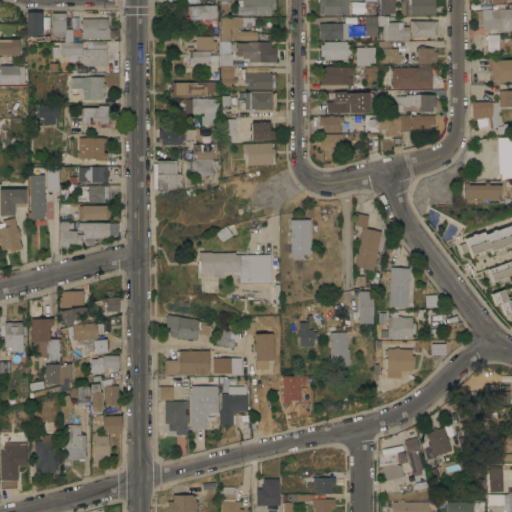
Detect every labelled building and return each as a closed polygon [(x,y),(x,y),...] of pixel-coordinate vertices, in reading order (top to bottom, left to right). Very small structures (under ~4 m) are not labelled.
[(275,0),(275,9),(270,9),(270,15),(235,15),(235,7),(240,7),(240,0),(275,0)] [(347,0),(347,16),(339,16),(339,14),(332,14),(331,15),(318,14),(318,0),(347,0)] [(376,0),(376,6),(370,6),(370,9),(375,9),(375,15),(367,15),(367,11),(361,11),(361,6),(359,6),(359,1),(349,1),(349,0),(376,0)] [(379,0),(393,0),(394,14),(389,14),(389,12),(380,13),(379,0)] [(434,0),(434,14),(410,14),(410,15),(400,15),(400,0),(434,0)] [(215,5),(215,19),(203,19),(203,20),(200,20),(200,19),(188,19),(188,5),(215,5)] [(511,8),(511,22),(511,23),(511,30),(505,30),(505,31),(496,31),(496,29),(481,29),(481,25),(477,25),(476,10),(480,10),(480,9),(511,8)] [(41,34),(35,34),(35,37),(26,37),(26,35),(25,35),(25,12),(41,12),(41,34)] [(65,29),(71,29),(71,42),(63,42),(63,36),(57,36),(57,41),(48,41),(48,32),(51,32),(51,13),(65,13),(65,29)] [(387,16),(387,22),(402,22),(402,26),(409,26),(408,40),(383,40),(383,25),(377,25),(378,15),(387,16)] [(376,35),(364,35),(364,16),(376,16),(376,35)] [(217,29),(218,29),(218,18),(231,18),(231,17),(252,17),(252,24),(240,24),(240,25),(236,25),(236,31),(238,31),(255,30),(255,32),(257,32),(257,33),(270,33),(270,40),(238,40),(238,39),(227,39),(227,41),(217,41),(217,29)] [(106,18),(107,38),(81,39),(81,19),(106,18)] [(437,20),(437,30),(435,30),(435,36),(410,36),(410,26),(409,26),(409,20),(437,20)] [(351,23),(351,39),(319,39),(319,23),(351,23)] [(500,34),(500,41),(497,41),(497,53),(486,53),(486,50),(486,34),(500,34)] [(211,36),(211,41),(214,41),(215,51),(212,51),(211,50),(194,50),(194,36),(211,36)] [(0,39),(17,39),(18,54),(0,54),(0,39)] [(216,42),(228,41),(228,52),(217,53),(216,42)] [(270,41),(270,47),(275,47),(275,61),(247,61),(247,59),(240,58),(240,56),(234,56),(234,42),(246,42),(246,41),(270,41)] [(347,41),(347,44),(351,44),(351,53),(347,53),(347,59),(323,59),(323,56),(320,56),(320,44),(323,44),(323,41),(347,41)] [(81,42),(81,56),(60,56),(60,42),(81,42)] [(355,47),(374,47),(375,62),(369,62),(369,65),(356,65),(355,47)] [(434,47),(433,51),(437,51),(436,61),(434,60),(434,64),(416,63),(417,47),(434,47)] [(398,48),(398,54),(400,54),(400,61),(398,61),(398,63),(378,62),(379,48),(398,48)] [(105,66),(83,65),(83,64),(81,64),(81,49),(105,49),(105,66)] [(208,51),(208,54),(216,54),(216,64),(203,64),(203,62),(191,63),(191,64),(186,64),(185,51),(208,51)] [(218,54),(229,53),(229,66),(218,66),(218,54)] [(511,59),(511,80),(490,80),(490,60),(511,59)] [(0,65),(17,65),(17,66),(18,66),(18,63),(26,63),(26,83),(17,83),(17,84),(0,84),(0,65)] [(419,67),(419,64),(432,64),(432,87),(392,87),(392,67),(419,67)] [(231,66),(231,78),(217,78),(218,66),(231,66)] [(354,66),(354,74),(352,74),(352,84),(319,84),(319,66),(354,66)] [(271,72),(271,74),(274,74),(274,90),(247,90),(247,82),(243,82),(243,73),(271,72)] [(102,83),(104,83),(104,92),(102,92),(102,99),(83,99),(83,85),(69,86),(69,77),(102,76),(102,83)] [(201,95),(201,96),(169,97),(168,91),(171,91),(171,82),(217,81),(218,94),(215,94),(215,95),(201,95)] [(408,89),(408,94),(435,94),(435,99),(441,99),(441,109),(403,110),(403,111),(393,111),(393,113),(379,113),(379,90),(408,89)] [(511,90),(511,109),(511,106),(504,106),(504,108),(501,108),(501,106),(497,106),(497,90),(511,90)] [(271,91),(271,92),(276,92),(276,108),(271,108),(271,110),(248,110),(248,108),(239,108),(239,93),(243,93),(243,92),(248,92),(248,91),(271,91)] [(352,92),(352,91),(357,91),(357,92),(362,91),(362,92),(368,92),(368,94),(375,94),(375,97),(376,96),(376,112),(373,112),(374,113),(370,113),(366,113),(366,114),(345,114),(345,107),(338,107),(338,103),(343,102),(342,92),(352,92)] [(219,96),(227,96),(228,105),(219,105),(219,96)] [(215,97),(215,102),(218,102),(218,125),(200,125),(200,115),(203,115),(203,112),(190,113),(190,98),(215,97)] [(182,99),(190,99),(190,113),(182,113),(182,99)] [(470,101),(490,101),(490,102),(496,102),(496,114),(498,114),(500,124),(505,123),(507,132),(496,134),(494,127),(492,127),(491,124),(487,125),(486,117),(472,119),(471,116),(470,101)] [(57,104),(57,121),(53,122),(53,123),(43,124),(43,123),(38,123),(38,113),(30,113),(30,106),(57,104)] [(107,124),(104,124),(104,127),(99,127),(99,121),(91,121),(91,117),(88,117),(88,124),(81,124),(81,106),(90,106),(90,108),(97,107),(97,106),(107,106),(107,124)] [(410,130),(401,130),(400,115),(401,115),(401,113),(409,112),(409,115),(410,115),(410,130)] [(415,115),(415,114),(420,114),(420,115),(435,115),(435,124),(430,124),(427,128),(424,128),(424,130),(422,130),(422,131),(419,131),(419,130),(411,130),(410,115),(415,115)] [(328,116),(328,115),(333,115),(333,116),(342,116),(342,123),(339,123),(339,134),(342,134),(342,145),(338,145),(338,150),(327,150),(327,148),(319,148),(319,138),(322,138),(322,125),(319,125),(319,116),(328,116)] [(400,115),(400,136),(386,136),(386,137),(378,137),(377,115),(400,115)] [(234,137),(223,137),(223,118),(234,118),(234,137)] [(268,122),(269,131),(273,130),(273,139),(250,140),(250,122),(268,122)] [(184,130),(184,128),(195,128),(194,141),(186,141),(186,144),(161,144),(161,138),(158,138),(158,130),(184,130)] [(511,177),(501,177),(502,178),(498,178),(498,173),(496,173),(495,137),(506,137),(506,135),(511,135),(511,177)] [(77,137),(103,136),(103,138),(105,138),(105,143),(103,143),(103,153),(105,152),(105,158),(103,158),(103,159),(77,159),(77,137)] [(270,142),(271,148),(274,148),(274,156),(271,156),(271,164),(246,165),(246,153),(242,153),(242,143),(270,142)] [(212,144),(212,143),(217,143),(217,158),(191,158),(191,146),(195,146),(195,144),(212,144)] [(194,158),(212,159),(212,160),(218,160),(218,175),(191,175),(191,160),(194,158)] [(177,173),(180,173),(180,182),(181,182),(181,186),(179,186),(179,187),(160,191),(157,189),(157,160),(177,160),(177,173)] [(88,167),(88,166),(106,166),(106,182),(77,181),(77,167),(88,167)] [(57,169),(57,190),(45,190),(45,169),(57,169)] [(43,214),(42,214),(42,218),(28,218),(28,215),(29,215),(29,174),(43,173),(43,214)] [(482,185),(483,180),(486,180),(486,185),(499,185),(499,195),(495,195),(495,199),(486,199),(486,198),(461,198),(461,177),(467,177),(467,181),(467,184),(482,185)] [(87,186),(87,185),(107,185),(107,199),(103,199),(103,202),(88,202),(88,200),(76,200),(76,186),(87,186)] [(0,188),(24,188),(24,206),(13,206),(13,215),(0,215),(0,188)] [(71,220),(59,221),(58,204),(71,203),(71,220)] [(107,205),(107,219),(78,219),(78,206),(107,205)] [(367,215),(366,228),(354,225),(354,213),(367,215)] [(15,227),(16,227),(19,238),(18,238),(21,248),(9,251),(8,248),(1,250),(0,246),(0,223),(2,223),(1,220),(13,217),(15,227)] [(309,254),(302,254),(302,258),(291,258),(291,254),(289,254),(289,242),(288,242),(288,231),(289,231),(289,219),(309,219),(309,254)] [(108,222),(108,223),(109,223),(109,228),(108,228),(108,236),(102,236),(102,238),(80,238),(80,243),(67,243),(67,246),(63,246),(63,245),(58,245),(58,222),(68,222),(68,228),(67,228),(67,230),(75,230),(75,234),(81,234),(81,229),(77,229),(77,222),(108,222)] [(472,235),(472,234),(475,233),(476,234),(484,231),(485,234),(492,232),(492,230),(495,229),(495,230),(511,225),(510,223),(511,222),(511,245),(505,248),(506,252),(498,255),(497,252),(491,254),(490,251),(485,252),(487,256),(478,259),(477,256),(472,257),(469,250),(462,253),(459,245),(466,242),(465,238),(472,235)] [(214,232),(224,226),(230,235),(220,242),(214,232)] [(375,253),(377,253),(377,257),(374,257),(371,270),(353,266),(361,227),(380,231),(375,253)] [(210,252),(210,253),(234,252),(234,255),(269,254),(270,283),(239,284),(239,279),(238,280),(238,272),(222,273),(222,276),(211,277),(211,273),(198,273),(197,252),(210,252)] [(511,260),(511,273),(508,275),(510,279),(502,282),(500,278),(500,280),(500,282),(498,282),(497,282),(497,281),(493,282),(494,284),(492,284),(486,270),(511,260)] [(389,266),(409,267),(407,307),(387,306),(389,266)] [(352,276),(362,276),(362,286),(352,286),(352,276)] [(203,286),(211,285),(211,293),(204,293),(203,286)] [(500,303),(495,305),(491,294),(507,288),(508,292),(505,293),(507,300),(511,298),(511,319),(510,320),(507,313),(504,315),(500,303)] [(82,305),(69,305),(69,308),(82,307),(83,317),(77,317),(77,318),(75,318),(75,319),(71,319),(71,324),(62,325),(62,323),(57,323),(56,309),(58,309),(58,291),(81,290),(82,305)] [(371,290),(371,323),(356,323),(357,290),(371,290)] [(425,295),(436,294),(436,306),(425,307),(425,295)] [(118,311),(106,311),(106,308),(101,308),(101,301),(106,301),(106,297),(118,297),(118,311)] [(198,320),(198,321),(201,321),(200,323),(211,325),(209,335),(197,333),(196,339),(187,338),(187,339),(176,337),(176,338),(172,337),(172,336),(169,336),(171,327),(167,327),(165,326),(167,314),(198,320)] [(427,314),(439,314),(440,326),(428,327),(427,314)] [(396,317),(396,316),(400,316),(400,317),(411,317),(410,322),(414,323),(413,333),(410,333),(410,339),(386,338),(387,316),(396,317)] [(51,318),(51,325),(48,325),(48,339),(57,339),(57,359),(44,359),(44,344),(41,344),(41,341),(28,341),(28,332),(30,332),(30,318),(51,318)] [(246,322),(253,321),(254,333),(247,333),(246,322)] [(21,326),(24,326),(24,335),(21,335),(21,345),(23,345),(23,351),(5,351),(5,349),(4,349),(4,346),(3,346),(3,322),(4,322),(21,322),(21,326)] [(77,324),(95,322),(95,324),(102,323),(103,333),(96,333),(97,338),(85,339),(86,344),(87,344),(88,355),(77,356),(76,339),(72,340),(71,326),(77,324)] [(297,322),(306,322),(307,332),(313,331),(314,342),(307,342),(307,344),(304,344),(304,342),(297,342),(297,322)] [(233,331),(230,347),(215,344),(218,328),(233,331)] [(273,359),(268,360),(269,368),(255,369),(255,360),(254,351),(253,351),(253,342),(254,342),(254,333),(272,333),(273,359)] [(343,333),(343,335),(345,335),(345,355),(346,355),(347,361),(345,361),(345,364),(328,365),(327,338),(329,338),(329,333),(343,333)] [(93,341),(106,340),(107,354),(95,355),(93,341)] [(444,343),(445,355),(432,356),(431,346),(431,343),(444,343)] [(385,348),(393,348),(393,347),(398,347),(397,349),(410,349),(410,355),(413,355),(412,365),(410,365),(409,371),(399,371),(399,378),(385,377),(385,348)] [(209,350),(209,374),(165,374),(165,359),(178,359),(178,350),(209,350)] [(118,355),(118,368),(117,368),(117,370),(112,370),(112,372),(101,372),(89,372),(89,359),(95,358),(95,357),(102,357),(102,355),(118,355)] [(241,358),(241,373),(212,373),(213,357),(241,358)] [(0,360),(9,360),(9,373),(0,373),(0,360)] [(56,384),(42,384),(41,364),(56,364),(56,384)] [(69,380),(66,380),(66,384),(66,389),(59,391),(58,384),(58,366),(64,366),(64,364),(69,364),(69,380)] [(304,376),(304,384),(298,384),(298,400),(289,400),(289,403),(281,403),(281,396),(281,376),(304,376)] [(101,410),(91,411),(89,384),(98,383),(98,392),(100,392),(101,410)] [(217,384),(217,406),(218,406),(218,417),(211,417),(211,416),(206,416),(206,428),(190,428),(190,393),(191,393),(191,385),(217,384)] [(117,392),(118,392),(118,398),(117,398),(117,405),(103,405),(104,385),(117,385),(117,392)] [(88,398),(75,398),(75,386),(88,386),(88,398)] [(172,386),(172,399),(159,399),(159,386),(172,386)] [(508,403),(486,403),(486,390),(508,390),(508,403)] [(235,394),(235,392),(238,392),(238,394),(247,394),(247,410),(238,410),(238,413),(232,412),(232,425),(218,425),(219,411),(220,411),(220,409),(221,393),(235,394)] [(67,395),(69,402),(62,404),(60,397),(67,395)] [(188,401),(188,422),(185,422),(185,434),(167,434),(164,431),(164,401),(188,401)] [(297,402),(306,401),(307,408),(298,410),(297,402)] [(120,415),(121,429),(119,430),(119,433),(102,434),(101,416),(120,415)] [(84,459),(62,459),(61,428),(66,428),(66,424),(79,424),(79,435),(83,435),(84,459)] [(442,427),(445,437),(447,436),(447,438),(446,439),(450,450),(434,456),(434,458),(427,461),(422,448),(429,446),(425,433),(442,427)] [(107,435),(107,456),(104,456),(104,459),(92,460),(91,438),(90,438),(90,433),(93,433),(95,431),(97,433),(97,435),(107,435)] [(52,434),(52,442),(53,442),(53,472),(39,472),(39,468),(33,468),(33,441),(40,441),(40,434),(52,434)] [(425,479),(416,481),(414,475),(412,475),(403,439),(415,436),(425,479)] [(25,443),(25,466),(16,466),(16,480),(0,480),(0,451),(2,451),(2,447),(3,447),(3,443),(25,443)] [(402,444),(404,455),(405,455),(406,461),(397,463),(394,445),(402,444)] [(502,453),(511,453),(511,461),(502,461),(502,453)] [(501,491),(489,491),(489,465),(501,465),(501,491)] [(334,477),(334,486),(330,486),(330,492),(313,492),(313,485),(312,485),(312,490),(305,490),(305,483),(312,483),(312,477),(334,477)] [(279,505),(255,505),(255,488),(261,488),(261,484),(262,484),(262,478),(279,478),(279,505)] [(206,482),(213,482),(214,494),(208,495),(206,482)] [(235,499),(222,499),(222,486),(235,486),(235,499)] [(310,493),(310,500),(287,501),(287,494),(310,493)] [(167,511),(167,501),(172,501),(172,495),(193,494),(193,496),(195,496),(195,501),(196,501),(196,511),(167,511)] [(486,506),(486,494),(502,494),(502,506),(486,506)] [(334,498),(334,507),(331,507),(331,511),(313,511),(313,507),(311,507),(311,498),(334,498)] [(429,501),(429,509),(430,509),(430,511),(438,511),(391,511),(391,507),(387,507),(387,501),(393,500),(393,502),(429,501)] [(243,511),(221,511),(221,501),(239,501),(239,508),(243,508),(243,511)] [(473,501),(473,511),(447,511),(447,501),(473,501)] [(282,511),(282,502),(290,502),(290,511),(282,511)]
